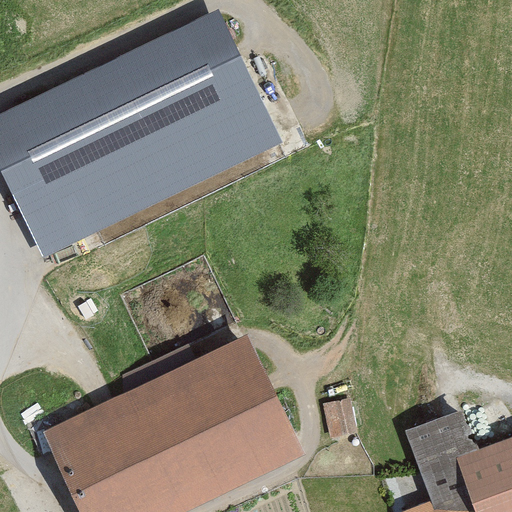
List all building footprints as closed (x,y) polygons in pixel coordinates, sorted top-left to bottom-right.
[(220,10),(0,115),(0,168),(42,255),(282,139),(220,10)] [(449,276),(433,279),(443,322),(458,319),(449,276)] [(245,336),(48,435),(87,511),(184,511),(304,452),(245,336)] [(144,379),(200,354),(193,340),(138,365),(144,379)] [(353,398),(325,404),(333,439),(361,432),(353,398)] [(430,504),(409,511),(511,511),(511,439),(478,452),(463,410),(403,432),(430,504)]
